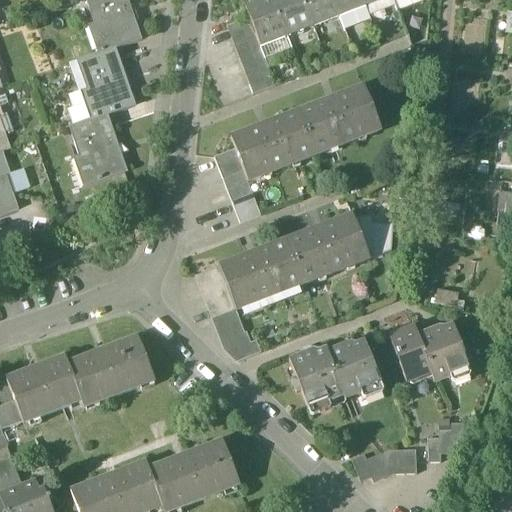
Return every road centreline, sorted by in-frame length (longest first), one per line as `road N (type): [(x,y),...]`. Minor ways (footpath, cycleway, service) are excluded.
road 1 (residential): [(132,294),(168,246),(190,0)]
road 2 (residential): [(132,294),(325,480),(342,511)]
road 3 (residential): [(0,336),(132,294)]
